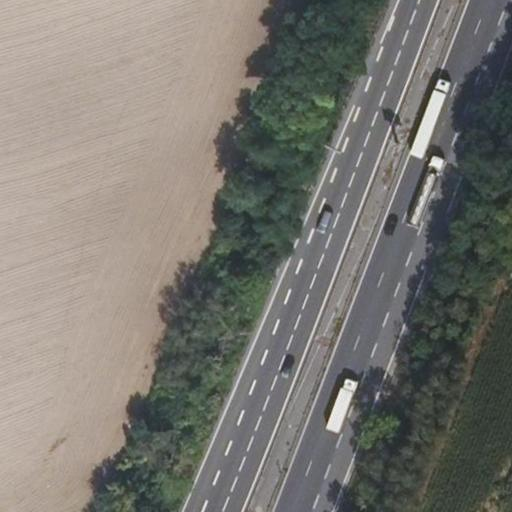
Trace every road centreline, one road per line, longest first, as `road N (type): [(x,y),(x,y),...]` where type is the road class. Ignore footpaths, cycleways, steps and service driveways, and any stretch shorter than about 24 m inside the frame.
road 1 (trunk): [(415,0),(214,511)]
road 2 (trunk): [(302,511),(496,0)]
